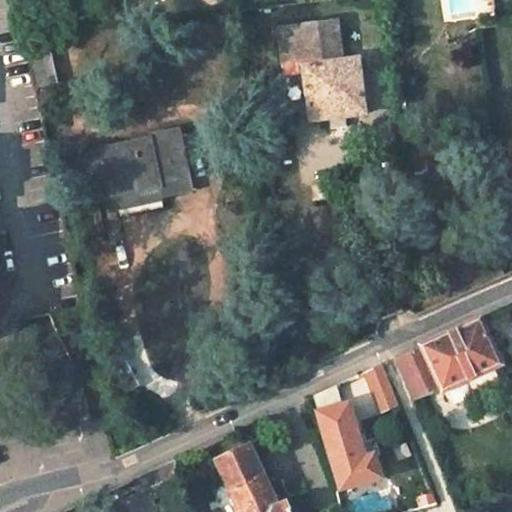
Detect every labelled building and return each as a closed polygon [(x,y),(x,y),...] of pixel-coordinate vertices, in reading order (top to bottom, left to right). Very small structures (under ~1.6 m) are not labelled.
[(278,27),(283,65),(285,65),(303,63),(304,65),(343,61),(337,19),(278,27)] [(26,50),(35,89),(57,83),(48,45),(26,50)] [(305,72),(311,121),(330,118),(331,128),(347,126),(346,117),(366,114),(360,59),(343,61),(304,65),(305,72)] [(285,65),(287,74),(305,72),(304,65),(303,63),(285,65)] [(87,155),(96,198),(115,194),(160,184),(162,196),(164,195),(192,190),(181,141),(179,129),(133,139),(134,145),(87,155)] [(312,186),(315,201),(336,197),(333,182),(312,186)] [(480,320),(423,346),(443,389),(443,390),(501,364),(480,320)] [(423,346),(396,358),(416,401),(443,389),(423,346)] [(383,364),(366,372),(382,414),(400,407),(383,364)] [(336,386),(314,396),(319,413),(342,406),(336,386)] [(342,406),(319,413),(342,489),(373,480),(383,477),(376,455),(381,454),(376,438),(362,442),(350,404),(342,406)] [(251,445),(217,461),(219,464),(225,478),(241,511),(291,511),(287,503),(279,506),(251,445)] [(188,511),(166,463),(130,480),(137,494),(106,508),(107,511),(188,511)]
